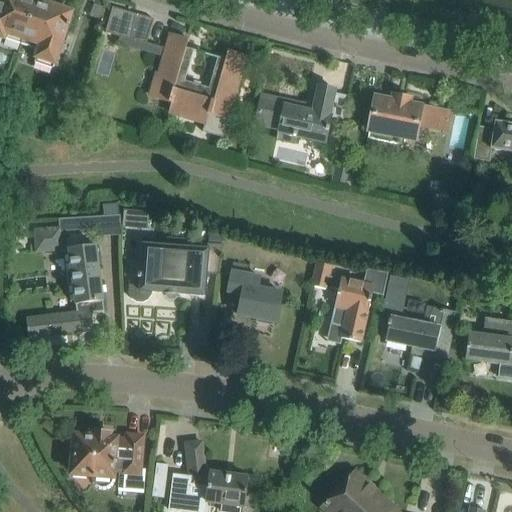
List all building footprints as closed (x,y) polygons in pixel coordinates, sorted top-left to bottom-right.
[(22,41),(36,1),(33,0),(0,0),(0,37),(6,39),(7,36),(22,41)] [(71,13),(36,1),(22,41),(37,46),(34,57),(54,64),(71,13)] [(135,15),(137,16),(137,15),(112,7),(104,32),(128,39),(135,15)] [(228,51),(226,57),(225,60),(217,57),(208,88),(184,81),(193,50),(186,48),(188,39),(172,34),(160,75),(157,74),(151,97),(169,102),(165,114),(207,126),(210,115),(225,119),(244,56),(228,51)] [(262,97),(256,124),(279,130),(278,132),(293,136),(293,137),(296,138),(296,136),(325,143),(331,118),(342,120),(347,97),(334,94),(335,91),(319,87),(314,109),(302,106),(301,111),(285,107),(286,103),(262,97)] [(375,99),(371,118),(371,121),(369,121),(368,122),(367,124),(367,126),(367,128),(367,129),(369,130),(368,132),(371,132),(370,137),(396,142),(397,137),(413,141),(417,123),(446,129),(448,114),(408,106),(409,100),(393,97),(392,102),(375,99)] [(479,128),(474,159),(489,162),(491,149),(511,153),(511,124),(494,122),(493,130),(479,128)] [(337,160),(332,181),(348,185),(353,164),(337,160)] [(436,180),(432,199),(446,203),(450,184),(436,180)] [(104,218),(63,220),(63,229),(104,227),(104,218)] [(59,229),(34,230),(35,254),(61,252),(59,229)] [(140,278),(140,282),(129,281),(128,294),(131,299),(137,302),(143,303),(148,301),(151,296),(152,293),(204,297),(206,275),(218,276),(220,245),(207,244),(206,250),(186,248),(186,247),(184,241),(167,240),(164,245),(164,247),(143,245),(140,274),(138,274),(137,278),(140,278)] [(76,313),(26,319),(29,340),(93,331),(91,314),(104,312),(102,302),(103,302),(96,246),(68,250),(76,313)] [(232,264),(227,292),(241,295),(237,315),(277,323),(282,294),(259,289),(261,277),(246,274),(247,267),(232,264)] [(312,286),(329,290),(329,289),(331,278),(333,267),(317,264),(312,286)] [(373,288),(339,280),(331,278),(329,289),(337,291),(332,313),(329,325),(343,328),(340,339),(359,343),(366,313),(367,313),(371,294),(382,296),(387,274),(376,272),(373,288)] [(449,341),(455,313),(443,310),(439,329),(411,323),(390,318),(389,322),(388,321),(387,325),(388,325),(385,342),(411,348),(410,354),(425,357),(426,351),(433,352),(432,359),(445,361),(449,341)] [(511,322),(485,319),(483,336),(468,334),(465,360),(499,365),(498,378),(511,379),(511,355),(511,353),(511,322)] [(140,469),(143,437),(126,436),(126,441),(110,440),(110,435),(92,433),(92,438),(75,437),(72,474),(94,476),(94,478),(94,481),(96,484),(98,486),(100,487),(103,488),(106,487),(109,486),(111,484),(112,482),(113,480),(114,472),(124,473),(123,489),(144,491),(146,469),(140,469)] [(173,476),(168,511),(172,511),(185,511),(188,499),(205,501),(205,502),(221,505),(220,511),(240,511),(241,507),(244,508),(248,478),(209,473),(209,474),(205,473),(202,443),(186,445),(188,464),(189,475),(189,478),(173,476)] [(396,511),(355,473),(322,508),(326,511),(396,511)] [(164,486),(152,484),(151,497),(163,499),(164,486)] [(487,503),(486,492),(471,494),(472,505),(487,503)]
